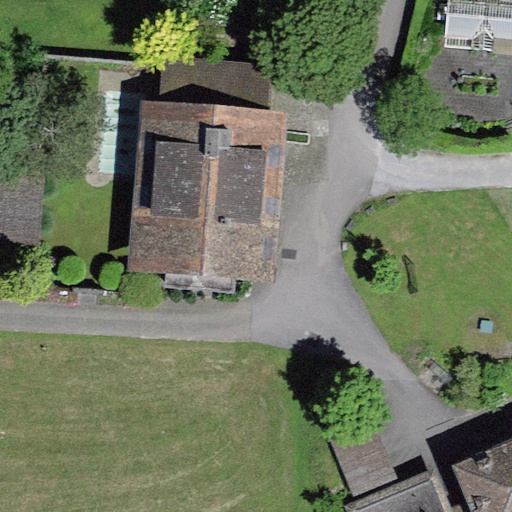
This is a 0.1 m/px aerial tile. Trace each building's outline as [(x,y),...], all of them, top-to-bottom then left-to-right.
[(511,1),(496,0),(449,0),(446,46),(511,51),(511,1)] [(164,112),(144,110),(130,278),(278,290),(292,120),(272,119),(276,75),(168,66),(164,112)] [(46,160),(0,157),(0,264),(40,267),(46,160)] [(331,435),(355,500),(400,483),(375,418),(331,435)] [(511,511),(511,448),(455,472),(469,504),(472,511),(511,511)] [(472,511),(469,504),(451,511),(436,476),(351,511),(472,511)]
